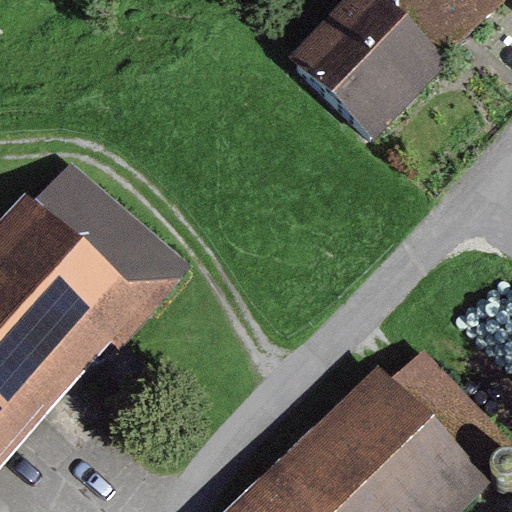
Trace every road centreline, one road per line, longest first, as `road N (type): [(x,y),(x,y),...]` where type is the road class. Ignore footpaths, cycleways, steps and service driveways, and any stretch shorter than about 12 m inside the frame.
road 1 (unclassified): [(511,156),(202,483),(184,511)]
road 2 (track): [(0,148),(67,143),(112,158),(168,205),(294,385)]
